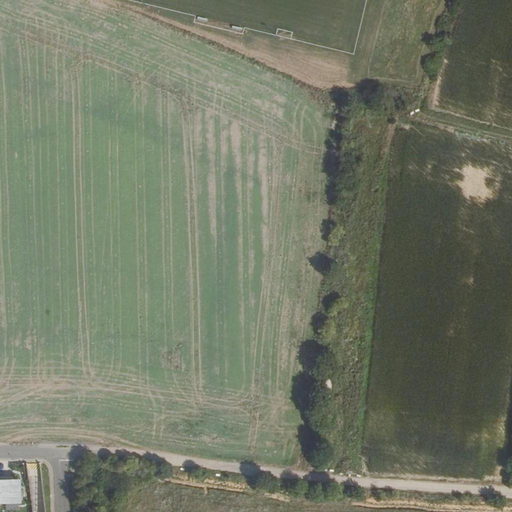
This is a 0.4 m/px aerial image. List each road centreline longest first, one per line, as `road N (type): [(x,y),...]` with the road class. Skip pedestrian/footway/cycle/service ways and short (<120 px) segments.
road 1 (track): [(57,451),(162,455),(336,485),(511,492)]
road 2 (track): [(395,111),(511,146)]
